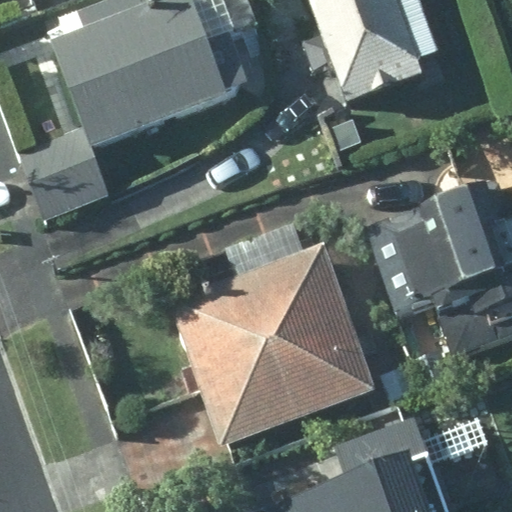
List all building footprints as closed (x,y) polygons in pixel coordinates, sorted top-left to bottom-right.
[(451,73),(423,0),(314,0),(359,120),(433,93),(429,81),(451,73)] [(215,56),(198,7),(62,55),(100,162),(237,113),(233,107),(256,100),(239,48),(215,56)] [(511,207),(510,201),(373,247),(402,332),(442,320),(458,366),(511,348),(511,207)] [(385,404),(332,258),(177,313),(229,461),(385,404)] [(453,511),(424,434),(343,464),(355,495),(308,511),(453,511)]
